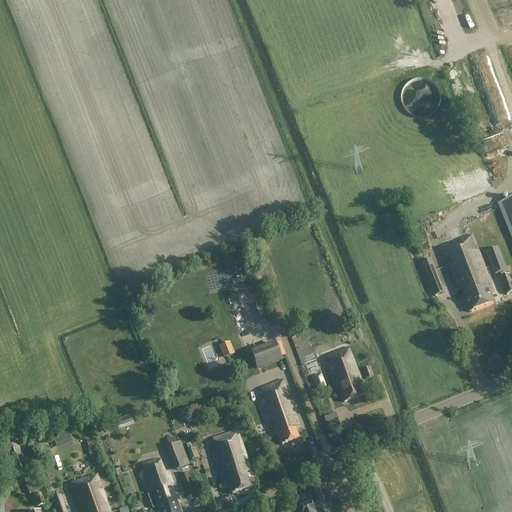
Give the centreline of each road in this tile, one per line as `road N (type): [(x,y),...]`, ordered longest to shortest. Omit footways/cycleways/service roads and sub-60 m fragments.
road 1 (tertiary): [(245,511),(351,448),(511,378)]
road 2 (unknown): [(397,427),(358,342),(315,358)]
